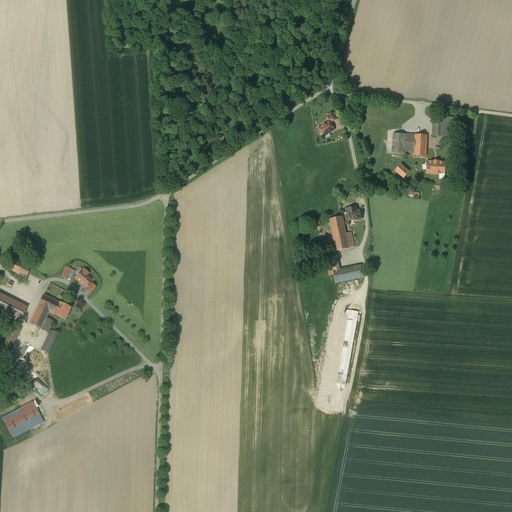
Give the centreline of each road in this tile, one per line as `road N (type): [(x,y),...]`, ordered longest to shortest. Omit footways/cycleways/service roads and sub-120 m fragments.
road 1 (unclassified): [(168,194),(157,511)]
road 2 (unclassified): [(353,0),(327,88),(168,194)]
road 3 (unclassified): [(168,194),(138,206),(0,221)]
